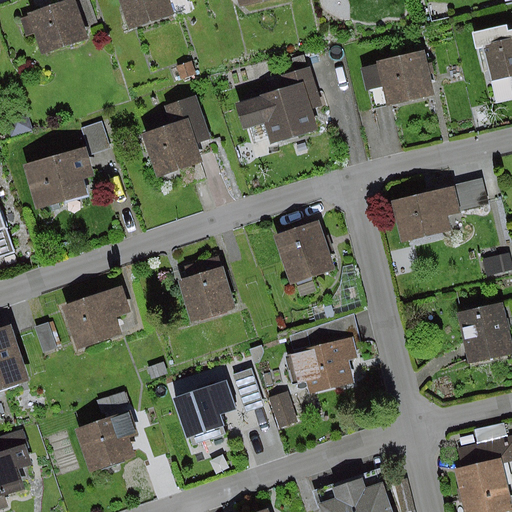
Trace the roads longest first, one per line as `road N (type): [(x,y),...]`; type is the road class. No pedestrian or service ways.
road 1 (residential): [(0,296),(357,181)]
road 2 (residential): [(413,424),(158,511)]
road 3 (residential): [(413,424),(357,181)]
road 4 (residential): [(357,181),(511,143)]
